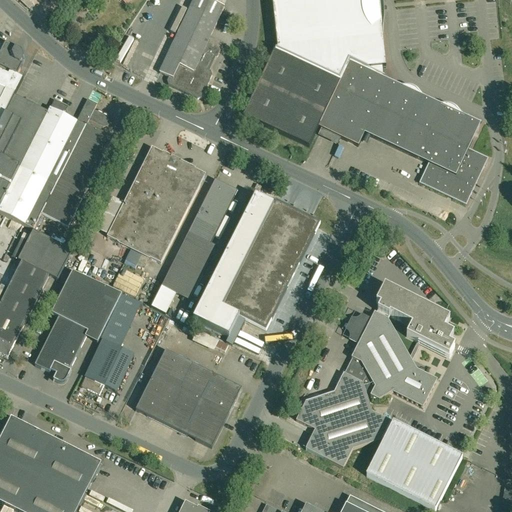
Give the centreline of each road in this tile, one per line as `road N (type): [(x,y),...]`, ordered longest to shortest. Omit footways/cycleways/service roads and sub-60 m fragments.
road 1 (unclassified): [(0,381),(189,471),(214,472),(239,442),(358,202)]
road 2 (tertiary): [(213,135),(87,75),(0,0)]
road 3 (tertiary): [(490,315),(415,234),(358,202)]
road 4 (tertiary): [(358,202),(213,135)]
road 5 (unclassified): [(213,135),(246,53),(252,0)]
